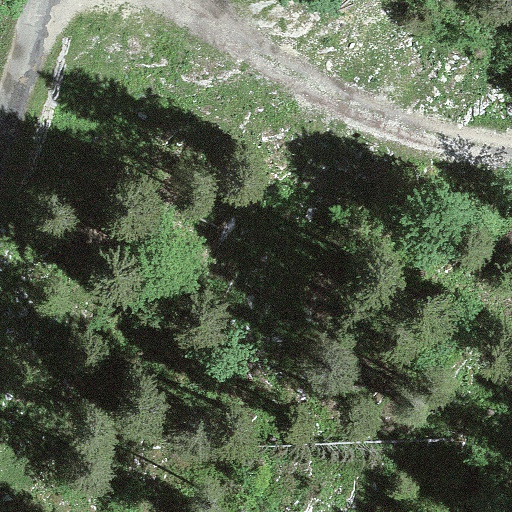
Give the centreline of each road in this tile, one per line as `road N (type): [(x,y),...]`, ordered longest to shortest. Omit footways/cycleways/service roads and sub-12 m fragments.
road 1 (track): [(511,155),(400,133),(148,0)]
road 2 (track): [(51,0),(0,179)]
